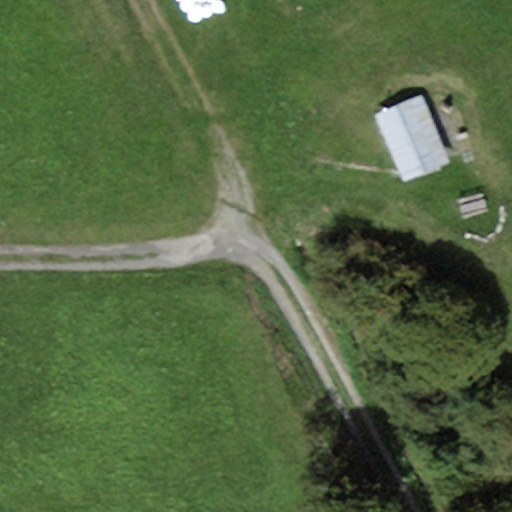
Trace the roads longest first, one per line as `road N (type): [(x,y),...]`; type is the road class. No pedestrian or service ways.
road 1 (track): [(134,0),(267,260),(412,511)]
road 2 (track): [(0,254),(267,260)]
